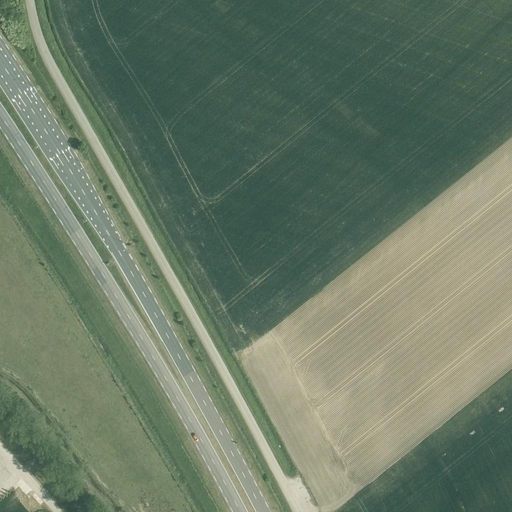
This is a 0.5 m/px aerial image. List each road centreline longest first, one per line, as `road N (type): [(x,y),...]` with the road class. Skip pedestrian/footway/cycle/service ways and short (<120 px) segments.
road 1 (unclassified): [(297,511),(50,64),(28,0)]
road 2 (primary): [(262,511),(145,296),(0,57)]
road 3 (primary): [(0,113),(128,315),(239,511)]
road 4 (track): [(0,165),(57,247),(205,511)]
